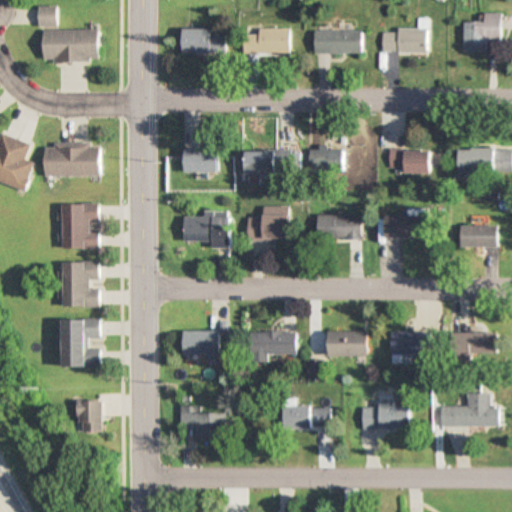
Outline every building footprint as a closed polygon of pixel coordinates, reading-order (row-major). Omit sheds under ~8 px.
[(56,6),(40,6),(40,25),(56,25),(56,6)] [(501,13),(477,13),(477,22),(462,21),(461,52),(484,52),(484,41),(500,41),(501,13)] [(383,52),(429,52),(429,28),(383,28),(383,52)] [(45,30),(46,62),(101,62),(101,29),(45,30)] [(226,52),(226,29),(182,29),(182,52),(226,52)] [(292,54),(292,29),(248,29),(248,54),(292,54)] [(365,30),(316,30),(317,53),(365,53),(365,30)] [(0,180),(26,189),(34,162),(26,160),(31,142),(1,133),(0,137),(0,180)] [(46,143),(46,176),(102,176),(102,143),(46,143)] [(321,172),(345,169),(343,147),(319,149),(321,172)] [(459,173),(511,173),(511,147),(459,148),(459,173)] [(221,172),(221,149),(187,149),(187,172),(221,172)] [(431,150),(388,150),(388,173),(431,173),(431,150)] [(250,151),(250,174),(292,174),(292,151),(250,151)] [(65,203),(65,248),(101,248),(101,203),(65,203)] [(248,217),(248,240),(292,239),(291,207),(264,207),(264,217),(248,217)] [(388,238),(432,238),(432,212),(412,212),(412,216),(388,216),(388,238)] [(215,241),(215,247),(233,247),(233,213),(186,213),(186,241),(215,241)] [(362,214),(317,214),(317,240),(362,240),(362,214)] [(501,226),(465,226),(465,248),(501,248),(501,226)] [(65,261),(65,307),(102,307),(102,287),(94,287),(94,280),(101,280),(101,261),(65,261)] [(66,367),(103,367),(103,347),(91,347),(91,338),(102,338),(102,319),(66,319),(66,367)] [(185,330),(185,354),(223,354),(223,330),(185,330)] [(297,354),(297,331),(255,331),(255,360),(267,360),(267,354),(297,354)] [(372,357),(372,331),(331,331),(331,357),(372,357)] [(394,331),(394,354),(434,354),(434,331),(394,331)] [(501,332),(460,332),(460,354),(501,354),(501,332)] [(443,426),(502,426),(502,405),(494,405),(494,393),(470,393),(470,406),(443,406),(443,426)] [(106,401),(83,401),(83,433),(106,433),(106,401)] [(365,429),(415,428),(414,405),(398,405),(398,402),(380,402),(380,407),(365,407),(365,429)] [(199,437),(230,437),(230,412),(203,412),(203,405),(182,405),(182,424),(199,424),(199,437)] [(333,405),(289,405),(288,427),(333,428),(333,405)]
